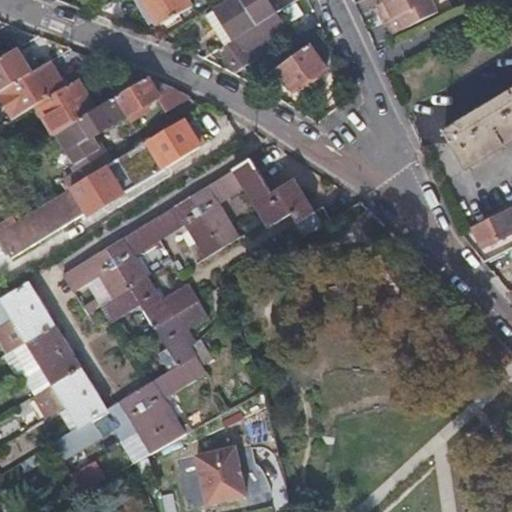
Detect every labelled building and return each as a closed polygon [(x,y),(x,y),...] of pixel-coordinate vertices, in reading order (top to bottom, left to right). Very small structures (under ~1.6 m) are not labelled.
[(131,0),(145,22),(151,21),(139,0),(131,0)] [(139,0),(151,21),(154,22),(158,24),(189,6),(185,0),(139,0)] [(239,0),(256,25),(274,13),(265,0),(239,0)] [(374,4),(377,11),(385,7),(381,0),(374,4)] [(381,0),(385,7),(377,11),(382,21),(384,20),(391,34),(436,11),(430,0),(381,0)] [(232,41),(248,30),(228,1),(204,17),(224,46),(232,41)] [(283,26),(274,13),(256,25),(248,30),(232,41),(224,46),(218,49),(233,72),(259,55),(253,46),(283,26)] [(283,64),(274,70),(291,95),(324,72),(307,47),(283,64)] [(123,116),(112,97),(92,109),(73,79),(62,86),(47,61),(34,68),(29,72),(23,61),(14,48),(0,56),(0,88),(12,82),(27,107),(31,104),(49,135),(52,134),(61,128),(78,118),(89,136),(123,116)] [(266,76),(274,70),(283,64),(274,52),(257,64),(266,76)] [(28,58),(23,61),(29,72),(34,68),(28,58)] [(145,77),(112,97),(123,116),(155,97),(171,88),(170,88),(145,77)] [(164,111),(187,97),(171,88),(155,97),(164,111)] [(511,90),(442,132),(466,170),(511,141),(511,90)] [(104,164),(67,186),(83,214),(196,148),(195,146),(187,131),(180,119),(104,164)] [(192,127),(187,131),(195,146),(201,143),(192,127)] [(77,154),(61,128),(52,134),(67,161),(77,154)] [(62,178),(67,186),(104,164),(96,151),(72,164),(76,170),(62,178)] [(290,178),(281,183),(272,189),(251,156),(229,169),(230,170),(59,273),(71,294),(96,279),(108,300),(98,307),(107,323),(136,307),(171,367),(100,409),(22,278),(0,290),(0,310),(67,428),(46,440),(56,459),(111,428),(117,441),(132,431),(146,454),(181,435),(160,400),(204,374),(182,334),(205,321),(184,285),(156,301),(130,257),(183,225),(203,258),(237,237),(218,204),(242,189),(265,228),(287,215),(300,237),(328,220),(319,206),(310,211),(290,178)] [(481,247),(505,234),(511,230),(511,205),(470,228),(481,247)] [(242,496),(230,448),(192,457),(204,506),(242,496)]
